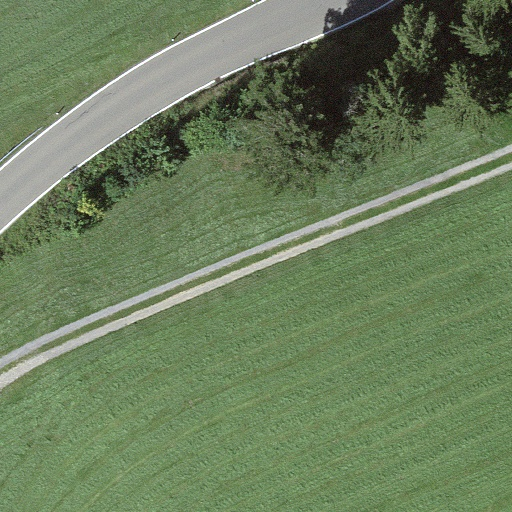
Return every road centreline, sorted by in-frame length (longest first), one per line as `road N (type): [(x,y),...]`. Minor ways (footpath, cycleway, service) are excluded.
road 1 (track): [(511,166),(24,358),(0,380)]
road 2 (tertiary): [(336,0),(108,120),(0,213)]
